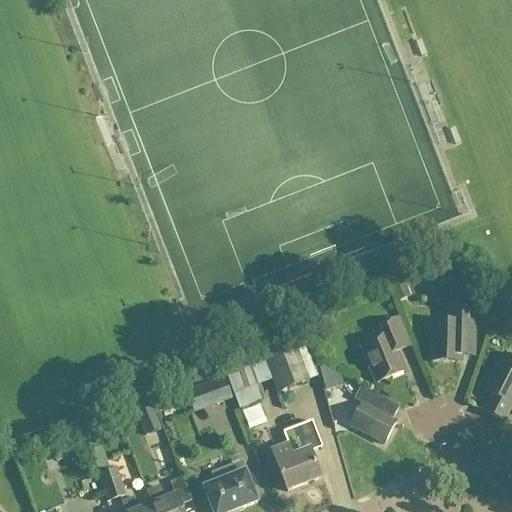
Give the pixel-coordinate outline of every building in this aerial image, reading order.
[(473,359),(473,341),(474,313),(447,313),(446,325),(432,325),(431,365),(459,365),(459,359),(473,359)] [(408,350),(405,342),(397,322),(372,332),(376,342),(360,349),(375,386),(404,374),(396,355),(408,350)] [(296,352),(265,364),(277,394),(308,383),(296,352)] [(491,399),(483,414),(503,424),(511,405),(511,361),(502,357),(483,395),(491,399)] [(340,375),(325,379),(328,392),(343,388),(340,375)] [(224,381),(207,387),(213,406),(231,400),(224,381)] [(361,406),(348,428),(383,447),(396,424),(375,413),(381,401),(360,389),(353,402),(361,406)] [(264,406),(245,413),(252,432),(271,425),(264,406)] [(151,409),(135,415),(145,438),(160,431),(151,409)] [(316,471),(309,454),(321,450),(311,425),(282,436),(287,448),(275,453),(274,453),(273,454),(273,456),(273,457),(287,494),(288,493),(319,481),(318,477),(315,478),(313,472),(316,471)] [(209,511),(240,511),(256,506),(242,470),(225,477),(228,482),(204,492),(204,491),(202,492),(209,511)] [(124,498),(115,471),(98,477),(107,504),(124,498)] [(149,507),(151,511),(179,511),(178,508),(190,503),(181,480),(168,485),(173,498),(163,502),(157,489),(144,494),(150,507),(149,507)] [(151,511),(149,507),(138,511),(133,499),(120,504),(123,511),(151,511)]
